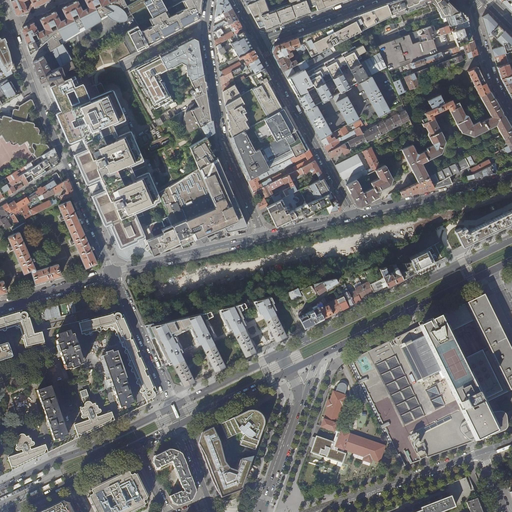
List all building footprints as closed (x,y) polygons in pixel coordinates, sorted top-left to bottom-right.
[(11,0),(10,1),(14,10),(15,14),(18,15),(27,10),(28,10),(23,0),(24,0),(30,0),(34,7),(49,0),(11,0)] [(84,0),(88,7),(82,10),(78,1),(77,0),(72,3),(62,8),(66,18),(60,21),(56,12),(55,11),(48,14),(40,18),(40,19),(44,28),(38,31),(34,22),(33,22),(31,23),(30,23),(23,27),(22,27),(21,30),(22,31),(24,37),(26,43),(34,39),(32,35),(36,33),(38,37),(52,30),(50,26),(55,24),(57,28),(74,19),(72,16),(77,13),(79,17),(96,8),(95,5),(99,2),(101,6),(111,0),(84,0)] [(29,52),(30,55),(40,47),(47,41),(50,46),(52,52),(60,66),(70,61),(62,45),(61,45),(59,42),(63,40),(64,42),(101,20),(100,18),(108,14),(109,15),(110,17),(111,18),(114,19),(117,20),(118,20),(121,20),(122,19),(124,18),(123,15),(123,13),(120,9),(127,6),(123,0),(111,0),(101,6),(96,8),(79,17),(74,19),(57,28),(52,30),(38,37),(34,39),(26,43),(26,44),(27,44),(28,45),(27,46),(29,52)] [(158,0),(143,9),(149,19),(150,18),(160,13),(165,11),(184,0),(158,0)] [(176,13),(183,27),(189,24),(199,19),(198,17),(199,16),(197,12),(199,11),(201,10),(202,0),(184,0),(188,7),(176,13)] [(224,11),(231,7),(226,0),(217,0),(215,16),(221,13),(221,10),(223,9),(224,11)] [(304,15),(310,12),(305,0),(289,0),(290,1),(268,9),(264,0),(256,0),(247,5),(251,13),(253,16),(260,14),(260,15),(254,18),(256,23),(258,26),(259,27),(264,25),(266,29),(269,28),(280,24),(278,21),(280,20),(281,23),(290,20),(295,18),(294,15),(295,15),(296,18),(304,15)] [(306,0),(311,12),(319,9),(323,8),(318,0),(306,0)] [(318,0),(323,8),(328,6),(344,0),(318,0)] [(397,0),(387,4),(385,5),(389,15),(390,18),(398,15),(399,15),(430,3),(436,9),(439,18),(457,12),(455,9),(445,0),(397,0)] [(511,0),(502,0),(500,1),(506,6),(510,10),(511,9),(511,0)] [(389,15),(385,5),(369,11),(349,18),(333,24),(313,32),(299,37),(295,38),(298,46),(298,48),(303,46),(305,50),(309,58),(389,15)] [(221,19),(221,18),(223,16),(224,18),(225,17),(227,21),(227,22),(224,22),(224,21),(214,25),(213,33),(237,19),(234,13),(233,11),(231,7),(224,11),(221,13),(215,16),(214,22),(221,19)] [(160,13),(171,33),(175,31),(181,28),(180,27),(183,26),(183,27),(176,13),(168,17),(165,11),(160,13)] [(457,12),(439,18),(429,22),(431,26),(432,30),(433,31),(437,30),(446,26),(452,24),(465,19),(461,15),(457,12)] [(152,25),(158,39),(161,38),(161,37),(162,36),(163,36),(164,37),(171,33),(160,13),(150,18),(154,24),(152,25)] [(487,14),(482,17),(486,29),(488,36),(493,34),(500,42),(502,43),(503,45),(492,49),(492,52),(494,56),(504,53),(511,50),(511,38),(510,37),(504,31),(496,23),(490,17),(487,14)] [(401,22),(399,15),(398,15),(390,18),(391,23),(387,25),(390,31),(396,29),(394,25),(401,22)] [(244,31),(240,24),(237,19),(213,33),(214,42),(215,45),(221,42),(228,38),(244,31)] [(469,26),(465,19),(452,24),(456,27),(454,27),(454,28),(453,28),(454,30),(451,31),(457,46),(473,40),(472,37),(472,35),(469,26)] [(135,46),(137,51),(141,49),(148,46),(148,45),(143,38),(144,37),(141,31),(137,25),(127,30),(135,46)] [(143,38),(148,45),(153,42),(158,39),(152,25),(151,26),(151,27),(145,30),(145,29),(141,31),(144,37),(143,38)] [(449,32),(446,26),(437,30),(440,35),(434,38),(431,31),(432,30),(431,26),(423,29),(425,34),(421,35),(422,37),(423,37),(424,38),(426,37),(427,40),(413,45),(409,34),(408,34),(401,37),(382,45),(377,47),(380,53),(385,67),(387,72),(408,64),(437,53),(436,49),(447,44),(443,34),(449,32)] [(408,34),(406,28),(398,31),(401,37),(408,34)] [(376,30),(369,33),(377,47),(382,45),(376,30)] [(221,42),(215,45),(216,47),(216,48),(215,49),(218,63),(219,64),(220,66),(218,66),(218,67),(229,62),(227,59),(230,57),(232,60),(253,48),(248,38),(244,31),(228,38),(232,47),(225,50),(221,42)] [(0,66),(12,60),(10,55),(8,49),(5,41),(4,37),(1,38),(0,38),(0,66)] [(159,55),(166,68),(167,71),(176,67),(174,64),(180,61),(184,62),(186,74),(188,73),(188,74),(188,75),(191,80),(192,79),(204,73),(202,61),(201,52),(199,42),(199,39),(193,37),(184,41),(170,48),(158,55),(159,55)] [(298,46),(295,38),(280,44),(274,46),(272,52),(274,55),(276,59),(291,51),(290,49),(293,48),(293,47),(298,46)] [(475,45),(473,40),(457,46),(451,48),(452,53),(460,50),(460,52),(464,50),(465,53),(476,49),(475,45)] [(295,93),(297,97),(311,89),(315,87),(324,82),(321,77),(324,75),(323,74),(325,73),(326,74),(329,72),(332,78),(341,73),(342,73),(338,67),(341,66),(341,65),(343,63),(344,64),(346,63),(349,69),(359,63),(358,60),(361,58),(359,55),(365,51),(362,45),(356,49),(355,47),(350,50),(349,49),(347,50),(349,53),(348,54),(346,51),(324,63),(325,65),(315,71),(314,69),(308,72),(308,73),(306,74),(304,69),(287,78),(289,82),(295,93)] [(256,52),(253,48),(232,60),(229,61),(231,63),(243,57),(244,59),(246,58),(247,59),(245,60),(245,62),(243,63),(244,64),(258,56),(256,52)] [(477,52),(476,49),(465,53),(467,58),(477,54),(477,52)] [(291,51),(276,59),(279,64),(283,71),(292,66),(296,64),(297,64),(298,64),(296,60),(295,60),(290,62),(289,62),(290,61),(289,59),(287,59),(288,58),(293,55),(291,51)] [(308,58),(298,64),(297,64),(299,68),(295,70),(296,71),(295,72),(292,66),(283,71),(284,74),(287,78),(304,69),(327,56),(325,52),(309,61),(308,58)] [(441,52),(437,53),(408,64),(410,68),(411,67),(412,68),(413,68),(425,64),(425,63),(442,57),(441,52)] [(370,76),(385,67),(380,53),(359,63),(349,69),(357,83),(359,82),(370,76)] [(504,53),(494,56),(494,58),(498,57),(501,65),(508,63),(504,53)] [(463,54),(461,55),(453,58),(438,64),(440,68),(462,60),(461,57),(462,56),(463,56),(463,54)] [(132,68),(130,69),(134,76),(135,75),(137,78),(136,79),(139,86),(141,85),(142,89),(141,89),(145,96),(146,95),(148,98),(146,99),(150,106),(152,106),(153,109),(163,104),(164,107),(173,103),(162,82),(160,83),(158,80),(159,77),(157,73),(166,68),(159,55),(156,57),(151,60),(150,59),(147,61),(144,62),(145,63),(140,65),(139,64),(132,68)] [(49,68),(43,56),(33,62),(36,71),(39,78),(51,71),(58,68),(56,64),(49,68)] [(241,65),(230,71),(233,76),(242,72),(241,71),(247,68),(246,65),(247,64),(252,73),(264,67),(261,61),(258,56),(244,64),(241,65)] [(12,60),(0,66),(0,73),(2,74),(3,78),(7,76),(12,72),(16,70),(14,65),(12,60)] [(70,61),(60,66),(58,68),(51,71),(39,78),(39,80),(42,87),(43,89),(50,86),(62,80),(60,76),(63,74),(62,73),(60,74),(58,72),(61,71),(62,73),(74,66),(71,60),(70,61)] [(219,73),(220,77),(230,71),(241,65),(239,62),(219,73)] [(508,63),(501,65),(497,66),(498,71),(500,78),(511,75),(508,63)] [(437,67),(436,65),(432,66),(420,71),(421,76),(429,72),(429,70),(437,67)] [(479,96),(488,92),(487,88),(480,74),(476,66),(467,70),(479,96)] [(266,72),(264,67),(252,73),(250,75),(256,86),(270,78),(266,72)] [(234,81),(233,81),(228,84),(227,83),(229,82),(228,81),(229,80),(229,79),(233,76),(230,71),(220,77),(221,84),(222,91),(233,84),(235,83),(234,81)] [(202,104),(188,110),(190,114),(209,103),(208,99),(207,89),(206,81),(204,73),(192,79),(192,83),(194,88),(192,90),(191,90),(191,91),(191,92),(191,93),(192,94),(193,94),(194,93),(194,94),(197,93),(202,104)] [(341,73),(332,78),(340,92),(343,90),(349,87),(341,73)] [(404,77),(409,90),(420,86),(415,73),(404,77)] [(157,193),(111,89),(89,98),(78,74),(71,76),(62,80),(50,86),(60,110),(55,112),(56,114),(63,130),(69,143),(70,147),(71,147),(72,150),(73,150),(74,150),(75,153),(74,154),(79,167),(84,177),(87,184),(88,183),(90,186),(89,187),(88,188),(90,191),(91,192),(92,191),(93,195),(92,195),(96,206),(102,218),(105,225),(111,222),(112,224),(110,225),(113,232),(120,247),(120,248),(125,246),(134,242),(137,240),(137,239),(144,236),(134,212),(141,209),(144,218),(151,215),(147,207),(156,203),(155,202),(160,199),(157,193)] [(511,74),(511,75),(500,78),(504,86),(506,89),(508,93),(511,92),(511,88),(511,85),(511,84),(511,83),(511,81),(511,80),(511,74)] [(370,76),(359,82),(379,116),(389,110),(370,76)] [(228,120),(231,125),(232,127),(230,128),(232,133),(234,135),(244,130),(284,107),(273,87),(271,89),(268,85),(272,83),(270,78),(256,86),(240,96),(225,104),(228,108),(229,111),(227,112),(229,117),(231,119),(228,120)] [(393,81),(398,93),(404,91),(399,78),(393,81)] [(0,100),(2,104),(3,104),(2,102),(7,99),(8,101),(16,96),(16,95),(15,92),(16,91),(10,81),(9,82),(8,80),(7,80),(1,83),(0,83),(0,86),(0,100)] [(324,82),(315,87),(322,101),(332,96),(324,82)] [(233,84),(222,91),(223,97),(223,98),(224,105),(225,104),(240,96),(233,84)] [(311,89),(297,97),(301,104),(305,111),(316,105),(320,103),(318,100),(313,103),(308,93),(310,92),(310,93),(313,92),(311,89)] [(343,90),(340,92),(332,96),(348,124),(358,118),(343,90)] [(490,91),(488,92),(479,96),(491,117),(481,122),(480,120),(472,124),(467,115),(464,114),(460,105),(459,105),(449,110),(459,129),(461,132),(473,136),(495,125),(503,138),(504,138),(511,133),(511,130),(511,128),(505,118),(499,107),(492,95),(490,91)] [(449,110),(459,105),(457,101),(452,104),(450,99),(443,103),(439,94),(427,100),(431,108),(424,112),(426,116),(421,118),(423,122),(434,117),(432,114),(447,106),(449,110)] [(30,101),(18,107),(17,111),(14,110),(12,111),(10,118),(3,117),(1,118),(1,120),(0,119),(0,136),(3,142),(5,143),(7,141),(9,144),(12,145),(15,144),(16,146),(18,146),(25,142),(29,143),(28,147),(31,153),(35,154),(38,158),(42,155),(49,151),(46,145),(40,144),(41,139),(42,136),(41,134),(38,134),(39,130),(38,128),(37,127),(35,126),(35,125),(34,123),(25,121),(27,113),(34,108),(35,107),(31,101),(30,101)] [(194,122),(211,113),(210,107),(209,103),(190,114),(194,122)] [(316,105),(305,111),(306,114),(317,133),(320,139),(329,134),(331,133),(316,105)] [(293,123),(287,113),(284,107),(244,130),(234,135),(230,138),(231,143),(235,152),(238,160),(241,166),(246,177),(246,178),(247,180),(308,149),(306,145),(300,134),(297,129),(295,130),(293,126),(292,124),(293,123)] [(405,110),(409,119),(411,124),(412,126),(411,126),(412,127),(417,125),(411,107),(405,110)] [(189,132),(198,127),(194,122),(190,114),(188,110),(185,112),(185,113),(184,115),(184,117),(184,119),(184,121),(185,124),(189,132)] [(405,110),(362,133),(362,134),(357,136),(341,145),(327,152),(329,155),(330,158),(342,151),(344,155),(349,152),(348,148),(364,140),(365,143),(409,119),(405,110)] [(198,127),(212,120),(211,116),(211,113),(194,122),(198,127)] [(443,137),(434,117),(423,122),(422,123),(423,126),(425,127),(428,131),(427,134),(432,144),(425,147),(426,148),(418,153),(416,152),(414,149),(415,148),(412,143),(409,145),(405,147),(401,149),(418,182),(429,176),(421,162),(441,152),(444,140),(443,137)] [(212,120),(198,127),(199,130),(202,129),(205,134),(202,135),(204,138),(205,137),(214,132),(213,125),(212,120)] [(331,138),(329,134),(320,139),(321,141),(324,145),(359,127),(363,125),(360,120),(353,124),(354,126),(352,127),(350,129),(350,130),(347,131),(344,126),(340,129),(340,130),(338,131),(339,134),(338,135),(336,131),(332,133),(334,137),(331,138)] [(362,133),(359,127),(324,145),(326,150),(327,152),(341,145),(339,141),(355,133),(357,136),(362,134),(362,133)] [(141,136),(145,145),(159,139),(154,129),(141,136)] [(511,133),(504,138),(505,141),(501,143),(503,146),(500,147),(501,149),(511,143),(511,133)] [(206,140),(205,137),(204,138),(190,146),(195,153),(193,154),(197,160),(196,160),(200,167),(216,158),(213,154),(210,148),(208,145),(209,145),(206,140)] [(511,143),(501,149),(492,154),(493,157),(504,152),(505,154),(511,150),(511,143)] [(375,170),(381,167),(371,147),(362,152),(371,168),(366,170),(357,154),(335,166),(336,167),(343,181),(345,185),(356,179),(375,170)] [(47,159),(56,153),(55,150),(54,148),(49,151),(42,155),(44,159),(43,160),(43,161),(47,159)] [(266,185),(300,168),(315,160),(312,155),(308,149),(247,180),(249,186),(252,192),(266,185)] [(475,152),(470,155),(474,163),(479,160),(475,152)] [(58,156),(56,153),(47,159),(50,164),(52,168),(54,167),(54,166),(58,163),(56,160),(59,159),(58,156)] [(448,176),(474,163),(470,155),(429,176),(418,182),(400,191),(401,196),(411,193),(419,191),(434,188),(440,186),(452,184),(448,176)] [(200,167),(157,193),(160,199),(171,223),(184,217),(194,239),(196,238),(198,237),(208,233),(219,228),(223,226),(225,229),(226,231),(228,231),(236,229),(245,227),(246,224),(245,221),(241,214),(238,206),(236,201),(232,192),(225,175),(220,165),(217,157),(216,158),(200,167)] [(50,164),(47,159),(43,161),(39,164),(41,167),(43,169),(47,166),(50,164)] [(470,169),(472,174),(492,164),(490,159),(470,169)] [(27,171),(33,167),(32,165),(36,162),(34,160),(7,177),(9,182),(18,177),(17,174),(19,172),(19,173),(25,169),(27,171)] [(317,164),(315,160),(300,168),(304,175),(311,172),(312,173),(313,173),(315,172),(320,170),(317,164)] [(39,164),(33,167),(27,171),(23,174),(25,178),(31,174),(35,179),(36,178),(42,174),(47,172),(43,169),(41,167),(39,164)] [(492,164),(472,174),(466,175),(466,177),(467,180),(470,179),(487,175),(495,173),(494,171),(493,172),(491,166),(493,166),(492,164)] [(385,165),(381,167),(375,170),(379,178),(370,182),(373,187),(362,192),(360,187),(356,179),(345,185),(347,188),(353,200),(355,203),(361,205),(371,200),(378,196),(376,192),(390,185),(392,178),(385,165)] [(266,185),(270,194),(272,193),(271,191),(270,190),(287,181),(288,184),(290,187),(271,196),(274,203),(282,199),(296,191),(293,185),(295,184),(294,182),(292,183),(291,181),(294,180),(294,179),(293,180),(293,178),(296,176),(297,178),(298,177),(298,176),(301,174),(303,176),(304,175),(300,168),(266,185)] [(322,175),(320,170),(315,172),(319,179),(324,177),(322,175)] [(54,174),(51,175),(53,178),(57,185),(62,182),(57,172),(54,174)] [(23,174),(18,177),(9,182),(7,184),(12,193),(18,190),(23,186),(22,184),(18,187),(18,186),(15,188),(13,185),(16,183),(20,181),(22,179),(25,185),(28,183),(25,178),(23,174)] [(328,185),(324,177),(319,179),(299,190),(306,203),(306,204),(331,191),(328,185)] [(49,182),(47,183),(48,184),(45,186),(48,191),(57,185),(53,178),(50,179),(50,181),(49,182)] [(68,179),(62,182),(57,185),(48,191),(38,197),(30,202),(19,208),(22,212),(26,218),(58,202),(56,199),(54,201),(53,199),(43,204),(40,199),(43,197),(44,198),(65,189),(66,191),(65,193),(66,194),(61,196),(62,198),(60,199),(61,201),(74,194),(71,186),(68,179)] [(48,191),(45,186),(42,181),(41,182),(44,187),(42,188),(41,186),(39,188),(37,189),(38,190),(35,192),(38,197),(48,191)] [(7,184),(0,187),(0,191),(1,194),(4,198),(5,197),(2,193),(5,192),(8,189),(8,194),(9,195),(12,193),(7,184)] [(270,194),(266,185),(252,192),(253,194),(254,196),(263,192),(265,195),(262,197),(262,198),(265,197),(270,194)] [(31,190),(33,193),(26,197),(30,202),(38,197),(35,192),(32,187),(29,189),(30,191),(31,190)] [(333,194),(331,191),(306,204),(306,203),(305,203),(288,212),(282,199),(274,203),(268,205),(266,207),(268,210),(269,213),(271,216),(275,226),(280,224),(282,224),(284,223),(284,224),(291,220),(292,222),(296,220),(296,221),(299,219),(310,213),(325,206),(336,200),(333,194)] [(25,198),(16,203),(19,208),(30,202),(26,197),(24,192),(22,194),(25,198)] [(268,205),(265,197),(262,198),(256,202),(258,206),(260,210),(266,207),(268,205)] [(59,205),(64,216),(60,218),(61,220),(65,219),(74,240),(71,242),(71,244),(75,242),(85,267),(96,262),(93,254),(90,249),(93,248),(92,246),(91,246),(90,247),(84,234),(78,220),(71,204),(69,200),(59,205)] [(338,203),(336,200),(325,206),(329,213),(333,212),(339,211),(340,207),(338,203)] [(11,202),(8,205),(14,214),(16,212),(18,215),(22,212),(19,208),(16,203),(14,201),(11,202)] [(5,204),(2,206),(6,211),(8,210),(9,211),(10,212),(12,214),(11,215),(11,216),(14,222),(12,223),(13,224),(18,222),(14,214),(8,205),(7,203),(5,204)] [(455,230),(462,246),(511,221),(511,209),(508,211),(507,209),(505,210),(506,211),(505,212),(505,213),(491,220),(489,217),(487,219),(488,220),(487,220),(487,221),(473,229),(472,226),(470,227),(470,229),(469,229),(470,230),(467,231),(465,228),(461,230),(460,228),(455,230)] [(8,215),(1,219),(6,228),(11,225),(7,219),(10,217),(10,216),(8,216),(8,215)] [(171,223),(172,224),(172,225),(181,244),(181,245),(182,246),(182,247),(183,248),(190,246),(188,241),(194,238),(194,239),(184,217),(171,223)] [(10,227),(12,230),(26,222),(24,219),(10,227)] [(172,225),(161,229),(163,233),(146,240),(148,244),(148,245),(150,249),(152,255),(154,255),(156,254),(160,252),(160,253),(169,249),(169,251),(172,250),(176,248),(175,246),(181,244),(172,225)] [(31,269),(35,283),(49,278),(49,281),(52,281),(52,279),(51,278),(61,275),(61,274),(62,274),(62,272),(62,270),(60,269),(59,270),(57,263),(36,270),(32,260),(34,259),(33,257),(30,258),(19,231),(8,236),(12,245),(8,246),(9,249),(13,247),(24,273),(31,269)] [(409,257),(410,260),(412,263),(416,272),(428,266),(434,263),(427,249),(409,257)] [(401,274),(403,278),(406,277),(416,272),(412,263),(404,265),(407,272),(401,274)] [(379,268),(381,272),(386,284),(387,286),(396,282),(403,278),(401,274),(396,264),(393,265),(395,269),(393,271),(394,271),(389,274),(388,273),(385,267),(379,268)] [(380,277),(369,282),(373,291),(375,290),(380,287),(385,285),(386,284),(381,272),(378,273),(380,277)] [(336,278),(322,282),(327,289),(338,282),(336,278)] [(368,281),(361,284),(366,294),(369,293),(373,291),(369,282),(368,281)] [(322,282),(312,284),(318,294),(321,293),(327,289),(322,282)] [(342,294),(348,305),(350,304),(354,303),(349,293),(345,284),(339,288),(342,294)] [(355,288),(355,290),(359,298),(363,296),(366,294),(361,284),(355,288)] [(310,285),(301,290),(307,300),(316,294),(316,293),(317,293),(312,285),(311,285),(310,285)] [(288,292),(291,300),(297,297),(301,295),(297,287),(288,292)] [(355,290),(349,293),(354,303),(357,301),(360,300),(359,298),(355,290)] [(348,305),(342,294),(335,297),(336,298),(341,309),(345,307),(348,305)] [(360,385),(368,403),(400,468),(404,466),(408,465),(421,460),(419,457),(425,454),(427,458),(453,449),(464,445),(462,442),(468,439),(469,440),(471,441),(472,441),(473,440),(479,437),(480,435),(481,435),(486,432),(491,435),(493,435),(496,434),(497,433),(488,415),(487,414),(483,406),(480,401),(486,398),(488,401),(500,395),(511,389),(511,348),(486,295),(466,304),(458,308),(447,313),(437,317),(431,320),(427,322),(418,327),(404,334),(387,342),(378,347),(362,355),(350,360),(348,362),(360,385)] [(261,312),(272,332),(270,333),(272,337),(273,336),(276,341),(286,336),(273,310),(276,309),(272,302),(273,302),(271,296),(253,301),(259,313),(261,312)] [(327,303),(328,304),(332,313),(337,311),(341,309),(336,298),(327,303)] [(308,325),(323,318),(317,304),(316,302),(311,305),(313,310),(306,313),(306,312),(307,312),(305,309),(299,313),(298,315),(299,317),(298,317),(304,327),(308,325)] [(321,302),(317,304),(323,318),(328,315),(332,313),(328,304),(324,306),(323,307),(322,307),(321,305),(323,305),(321,302)] [(231,327),(245,356),(256,351),(243,325),(245,324),(242,317),(243,317),(240,310),(246,307),(244,303),(219,309),(228,328),(231,327)] [(0,330),(3,329),(4,330),(5,331),(6,330),(7,329),(7,328),(15,326),(16,328),(17,329),(18,329),(20,328),(22,335),(21,336),(21,337),(22,339),(23,339),(25,348),(45,343),(41,330),(35,332),(29,314),(27,315),(27,313),(26,313),(25,312),(23,312),(22,312),(21,310),(10,314),(0,316),(0,330)] [(225,366),(214,343),(212,340),(214,339),(211,333),(213,332),(210,325),(208,326),(205,321),(206,319),(213,316),(210,311),(154,325),(153,322),(144,324),(147,330),(150,338),(155,336),(157,339),(162,351),(167,361),(168,362),(171,360),(178,375),(184,386),(189,384),(194,381),(180,352),(182,351),(175,336),(175,334),(189,327),(190,328),(198,343),(200,342),(210,363),(209,363),(211,367),(212,366),(215,371),(225,366)] [(108,315),(79,322),(82,334),(85,334),(86,335),(87,335),(89,334),(90,335),(92,335),(93,334),(93,332),(97,331),(98,331),(99,332),(100,332),(101,331),(101,330),(104,329),(105,330),(106,330),(107,330),(108,329),(108,328),(110,328),(111,330),(112,331),(113,331),(115,330),(116,332),(116,333),(116,334),(116,335),(117,336),(118,336),(120,341),(120,342),(120,343),(120,344),(121,344),(122,345),(122,346),(122,347),(123,348),(125,348),(126,350),(125,351),(125,352),(125,354),(127,354),(128,358),(128,359),(127,360),(128,361),(128,362),(129,362),(129,363),(129,364),(129,365),(129,366),(130,366),(131,366),(132,369),(131,370),(131,371),(132,372),(134,372),(136,377),(135,378),(135,379),(136,379),(137,380),(137,381),(136,382),(136,383),(137,384),(138,384),(139,384),(141,389),(140,390),(140,391),(141,393),(142,393),(143,394),(142,395),(143,396),(143,397),(144,397),(147,404),(151,402),(153,401),(152,399),(154,398),(154,397),(155,395),(155,394),(155,393),(157,392),(154,387),(149,375),(144,363),(136,345),(128,325),(123,315),(121,316),(120,315),(119,314),(117,313),(116,314),(115,312),(108,315)] [(65,368),(66,370),(70,369),(70,370),(73,369),(73,370),(77,368),(77,367),(79,367),(79,365),(83,364),(82,362),(83,362),(82,359),(81,359),(73,335),(70,336),(69,331),(56,335),(58,340),(56,341),(64,365),(63,366),(64,369),(65,368)] [(0,359),(11,356),(7,345),(0,347),(0,359)] [(125,407),(126,409),(130,407),(129,405),(134,404),(116,353),(112,355),(111,353),(107,354),(108,356),(103,358),(120,409),(125,407)] [(337,432),(333,444),(317,438),(312,437),(309,446),(314,448),(313,450),(321,454),(322,452),(324,452),(323,454),(327,456),(326,458),(342,462),(346,454),(340,452),(341,449),(364,457),(363,460),(371,463),(372,460),(379,462),(385,446),(335,429),(343,407),(347,409),(350,400),(346,399),(347,396),(344,395),(346,389),(346,387),(346,385),(345,384),(344,384),(343,383),(341,383),(340,384),(339,384),(338,386),(337,389),(335,392),(333,391),(330,400),(328,400),(326,406),(328,407),(321,427),(337,432)] [(365,404),(368,403),(360,385),(356,387),(365,404)] [(58,439),(59,441),(63,440),(63,438),(67,436),(50,386),(37,391),(54,441),(58,439)] [(76,431),(78,438),(91,432),(101,427),(112,421),(114,420),(111,412),(110,411),(109,411),(108,411),(108,412),(108,414),(97,417),(96,414),(100,413),(101,412),(101,411),(100,410),(99,409),(98,409),(96,402),(91,403),(90,402),(86,389),(80,391),(84,404),(84,405),(80,407),(82,414),(82,415),(81,415),(81,416),(81,417),(82,418),(83,418),(88,417),(89,420),(78,424),(77,423),(77,422),(76,423),(75,423),(74,425),(76,431)] [(240,445),(255,450),(263,426),(264,424),(264,421),(263,418),(261,415),(259,413),(255,411),(253,410),(247,411),(220,424),(227,438),(240,432),(241,431),(244,435),(243,436),(240,445)] [(219,442),(212,428),(203,432),(198,444),(200,447),(202,450),(201,451),(212,481),(221,498),(240,489),(253,456),(241,458),(237,470),(229,468),(225,462),(219,442)] [(8,458),(12,471),(27,463),(46,454),(48,453),(45,444),(44,444),(43,443),(42,444),(41,445),(41,446),(30,450),(29,447),(33,445),(34,444),(34,443),(33,442),(31,442),(29,434),(25,436),(24,434),(22,434),(21,434),(19,434),(19,435),(18,436),(18,438),(14,439),(16,447),(16,448),(15,449),(15,450),(16,450),(16,451),(17,451),(21,450),(22,452),(11,456),(11,455),(10,455),(9,455),(8,455),(8,457),(8,458)] [(172,503),(178,505),(192,500),(196,491),(182,453),(170,449),(161,453),(154,456),(152,462),(156,469),(156,470),(158,470),(160,469),(161,468),(160,467),(171,461),(178,478),(182,488),(183,488),(184,491),(182,492),(181,491),(174,494),(169,496),(172,503)] [(91,488),(87,497),(88,500),(94,511),(134,511),(145,507),(147,500),(148,497),(139,478),(137,473),(127,470),(109,479),(91,488)] [(441,511),(455,507),(451,496),(448,497),(428,505),(421,508),(421,510),(418,511),(416,511),(441,511)] [(482,511),(477,498),(466,502),(470,511),(482,511)] [(73,511),(69,503),(63,501),(46,510),(40,511),(73,511)]
